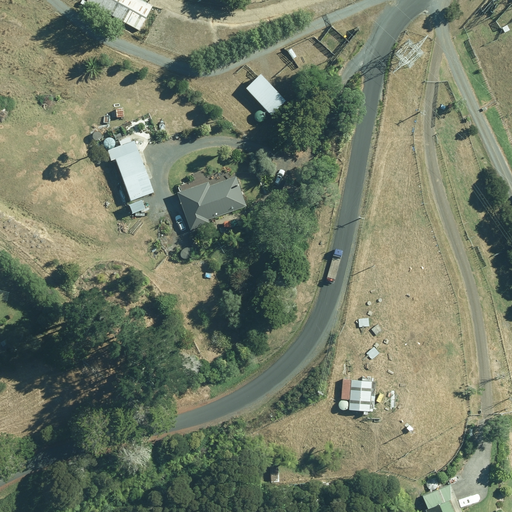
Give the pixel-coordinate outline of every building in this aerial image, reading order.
[(86,0),(85,3),(138,31),(151,7),(138,0),(86,0)] [(284,102),(256,75),(242,89),(269,117),(284,102)] [(135,149),(112,158),(128,201),(152,191),(135,149)] [(208,181),(175,192),(188,231),(206,225),(205,221),(245,208),(235,177),(210,185),(208,181)] [(195,253),(188,245),(176,254),(183,262),(195,253)] [(370,382),(340,379),(337,409),(361,412),(361,415),(367,415),(367,410),(371,410),(374,387),(370,386),(370,382)] [(280,466),(269,465),(268,482),(279,483),(280,466)] [(424,482),(428,492),(421,495),(427,509),(422,511),(458,511),(447,484),(439,488),(434,478),(424,482)]
